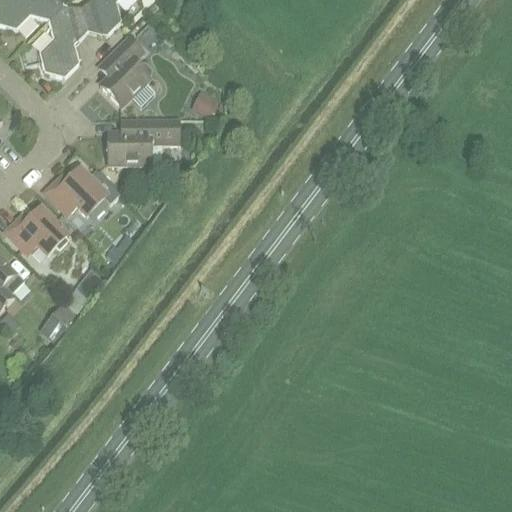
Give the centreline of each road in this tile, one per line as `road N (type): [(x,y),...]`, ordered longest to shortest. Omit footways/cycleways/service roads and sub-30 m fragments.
road 1 (primary): [(71,511),(461,0)]
road 2 (residential): [(0,184),(42,137),(36,106),(0,71)]
